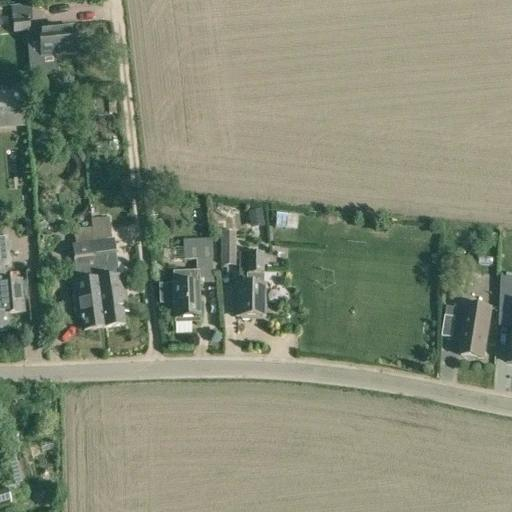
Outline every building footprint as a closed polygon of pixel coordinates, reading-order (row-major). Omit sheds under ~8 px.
[(10,7),(13,34),(30,32),(28,19),(32,19),(31,5),(10,7)] [(38,31),(41,57),(76,54),(74,27),(38,31)] [(0,127),(25,126),(23,99),(24,99),(23,84),(0,85),(0,127)] [(116,141),(108,142),(109,150),(117,149),(116,141)] [(249,212),(251,229),(264,227),(262,210),(249,212)] [(296,230),(298,216),(276,213),(274,228),(296,230)] [(97,282),(103,329),(124,326),(122,313),(128,312),(123,276),(118,277),(114,240),(112,240),(109,216),(90,218),(91,228),(92,228),(97,282)] [(82,318),(84,331),(103,329),(97,282),(92,228),(91,228),(73,230),(75,245),(72,245),(76,282),(72,283),(76,319),(82,318)] [(220,232),(220,266),(236,266),(235,232),(220,232)] [(19,282),(5,284),(5,282),(3,282),(2,267),(9,266),(7,238),(0,238),(0,330),(9,330),(8,314),(13,313),(13,308),(22,307),(19,282)] [(181,240),(182,261),(213,260),(212,238),(181,240)] [(241,321),(249,321),(250,318),(262,318),(262,285),(261,285),(261,254),(246,254),(246,285),(236,285),(237,318),(240,318),(241,321)] [(174,304),(174,323),(190,323),(190,319),(199,319),(198,284),(197,273),(174,274),(174,285),(159,286),(160,305),(174,304)] [(500,315),(511,316),(511,279),(502,278),(501,277),(500,315)] [(461,355),(484,359),(492,310),(470,306),(461,355)] [(442,337),(451,338),(456,309),(446,307),(442,337)] [(46,432),(48,418),(38,416),(36,430),(46,432)] [(0,491),(0,506),(8,504),(4,490),(0,491)]
